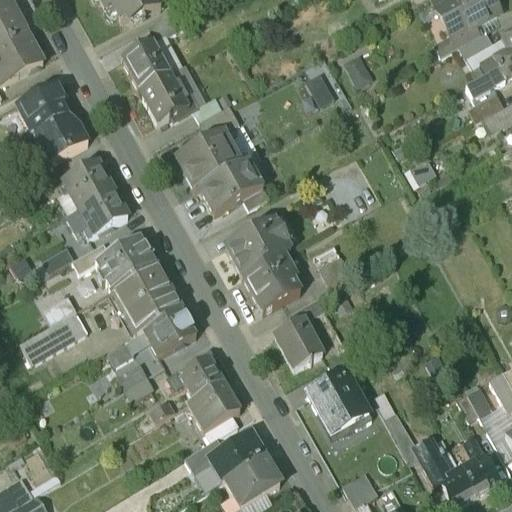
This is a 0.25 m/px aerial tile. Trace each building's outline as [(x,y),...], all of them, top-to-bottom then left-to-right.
[(96,0),(104,15),(111,11),(120,26),(138,17),(141,23),(159,13),(151,0),(96,0)] [(488,0),(459,0),(437,12),(452,41),(472,30),(497,16),(488,0)] [(7,6),(0,9),(0,54),(25,41),(7,6)] [(452,41),(434,51),(441,62),(478,42),(472,30),(452,41)] [(0,54),(0,93),(42,71),(25,41),(0,54)] [(151,50),(120,67),(137,98),(167,81),(151,50)] [(49,80),(9,101),(31,142),(35,139),(64,124),(58,113),(65,110),(49,80)] [(167,81),(137,98),(156,132),(167,126),(168,127),(187,116),(182,107),(184,106),(176,91),(174,93),(167,81)] [(212,106),(190,118),(197,131),(219,118),(212,106)] [(219,118),(197,131),(207,147),(222,139),(223,141),(237,133),(227,114),(219,118)] [(64,124),(35,139),(42,152),(37,155),(47,172),(86,152),(76,134),(71,137),(64,124)] [(207,147),(174,165),(193,199),(198,196),(240,173),(223,141),(222,139),(207,147)] [(434,165),(411,173),(417,190),(441,181),(434,165)] [(240,173),(198,196),(213,223),(242,207),(262,196),(261,194),(258,196),(253,187),(255,182),(247,169),(240,173)] [(96,170),(58,191),(63,201),(67,199),(76,216),(108,199),(101,187),(104,185),(96,170)] [(262,196),(242,207),(248,218),(268,207),(262,196)] [(108,199),(76,216),(86,234),(82,236),(88,245),(126,224),(118,209),(114,211),(108,199)] [(267,230),(252,239),(251,236),(237,244),(238,246),(224,254),(241,285),(283,262),(290,259),(278,238),(273,241),(267,230)] [(108,261),(94,270),(99,279),(96,280),(101,289),(104,287),(110,298),(154,272),(148,262),(151,260),(146,252),(143,253),(138,244),(108,261)] [(102,251),(71,268),(77,280),(94,270),(108,261),(102,251)] [(65,255),(41,269),(47,281),(72,267),(65,255)] [(283,262),(241,285),(261,322),(299,301),(286,277),(290,275),(283,262)] [(339,263),(318,275),(331,298),(352,287),(339,263)] [(110,298),(109,298),(134,344),(180,319),(155,272),(154,272),(110,298)] [(317,306),(287,322),(293,333),(302,328),(303,329),(324,318),(317,306)] [(74,319),(41,337),(52,358),(86,340),(74,319)] [(180,319),(148,337),(153,346),(148,349),(157,366),(195,344),(180,319)] [(293,333),(274,343),(293,378),(321,363),(303,329),(302,328),(293,333)] [(125,350),(106,361),(113,374),(132,363),(125,350)] [(347,362),(327,373),(333,385),(344,380),(354,397),(364,391),(347,362)] [(189,370),(178,377),(181,382),(177,384),(192,408),(221,390),(207,366),(192,375),(189,370)] [(511,375),(502,381),(511,399),(511,375)] [(306,401),(329,443),(352,430),(367,422),(354,397),(344,380),(333,385),(306,401)] [(511,419),(511,399),(502,381),(487,388),(507,423),(510,421),(511,419)] [(192,408),(185,412),(202,441),(203,440),(231,423),(238,419),(221,390),(192,408)] [(511,419),(510,421),(511,424),(511,439),(503,445),(511,461),(511,419)] [(352,430),(355,435),(370,427),(367,422),(352,430)] [(231,423),(203,440),(209,450),(237,433),(231,423)] [(251,440),(206,467),(220,490),(223,488),(261,465),(264,463),(251,440)] [(448,481),(439,465),(441,464),(439,461),(437,462),(429,447),(411,457),(434,498),(432,499),(439,511),(441,511),(441,510),(445,508),(447,511),(461,511),(474,505),(458,475),(448,481)] [(471,447),(462,452),(471,468),(480,463),(471,447)] [(471,468),(458,475),(474,505),(497,492),(480,463),(471,468)] [(261,465),(223,488),(237,511),(248,511),(279,494),(261,465)] [(346,504),(370,492),(363,480),(340,492),(346,504)] [(370,492),(346,504),(350,511),(364,511),(364,510),(376,503),(370,492)] [(41,511),(36,503),(20,511),(41,511)]
